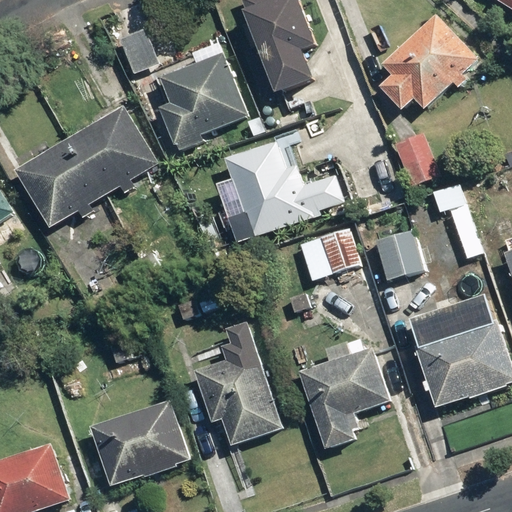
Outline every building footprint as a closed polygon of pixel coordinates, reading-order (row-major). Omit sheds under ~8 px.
[(222,21),(212,0),(193,0),(204,28),(222,21)] [(248,55),(268,105),(319,85),(307,56),(321,50),(301,0),(247,0),(243,2),(249,16),(248,16),(261,50),(248,55)] [(511,0),(502,0),(501,3),(511,9),(511,0)] [(397,81),(385,91),(405,114),(417,103),(427,113),(457,86),(462,91),(470,83),(465,78),(481,63),(441,20),(387,70),(397,81)] [(148,32),(123,43),(138,80),(164,69),(148,32)] [(226,57),(166,81),(176,107),(164,112),(181,155),(206,145),(203,139),(251,120),(226,57)] [(96,215),(93,209),(124,190),(128,196),(136,191),(133,185),(161,168),(127,111),(19,175),(53,232),(82,215),(86,221),(96,215)] [(444,179),(428,139),(398,151),(414,191),(444,179)] [(282,146),(230,163),(256,241),(324,219),(323,214),(348,206),(339,179),(307,189),(301,169),(290,173),(282,146)] [(0,228),(18,217),(0,188),(0,228)] [(178,229),(146,246),(133,253),(139,265),(128,271),(141,295),(197,265),(178,229)] [(353,232),(305,249),(317,284),(366,268),(353,232)] [(417,234),(379,244),(391,287),(428,277),(417,234)] [(308,315),(278,326),(284,342),(313,332),(308,315)] [(511,388),(511,357),(500,324),(418,353),(439,414),(472,402),(473,404),(510,391),(510,389),(511,388)] [(288,434),(252,326),(230,333),(235,348),(226,351),(231,365),(199,375),(216,428),(227,424),(236,451),(288,434)] [(375,353),(303,377),(330,455),(360,445),(356,436),(363,433),(358,418),(393,406),(375,353)] [(175,405),(95,432),(115,491),(144,481),(145,483),(181,471),(180,469),(195,463),(175,405)] [(55,450),(0,468),(0,511),(51,511),(74,505),(55,450)]
